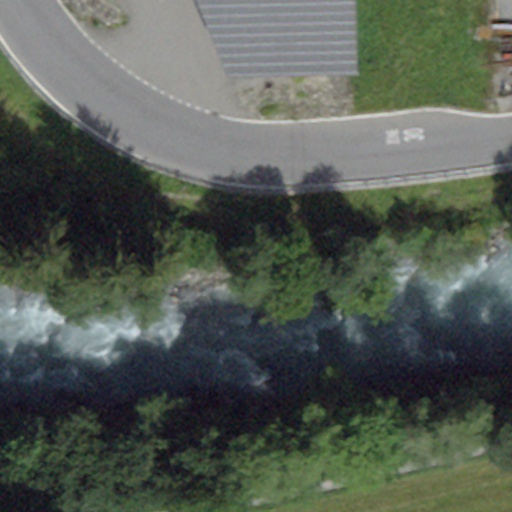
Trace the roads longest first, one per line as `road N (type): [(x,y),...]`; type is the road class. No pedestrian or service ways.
road 1 (tertiary): [(19,0),(55,58),(106,102),(226,156),(301,162),(511,139)]
road 2 (track): [(511,430),(159,510),(0,503)]
